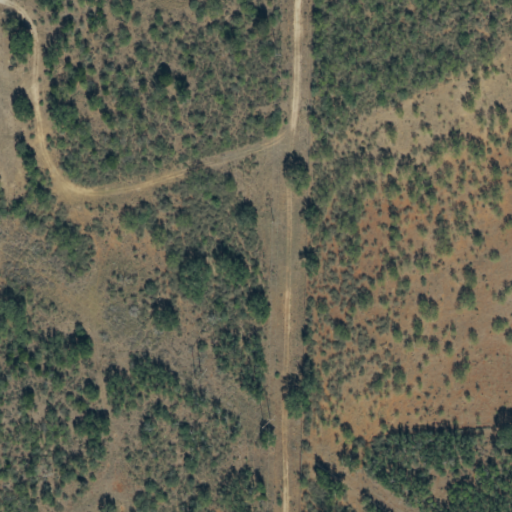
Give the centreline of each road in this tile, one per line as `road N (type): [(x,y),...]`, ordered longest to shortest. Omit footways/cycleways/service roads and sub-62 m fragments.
road 1 (residential): [(250,511),(290,278),(306,0)]
road 2 (residential): [(290,193),(112,198),(72,168),(62,64),(42,34),(0,24)]
